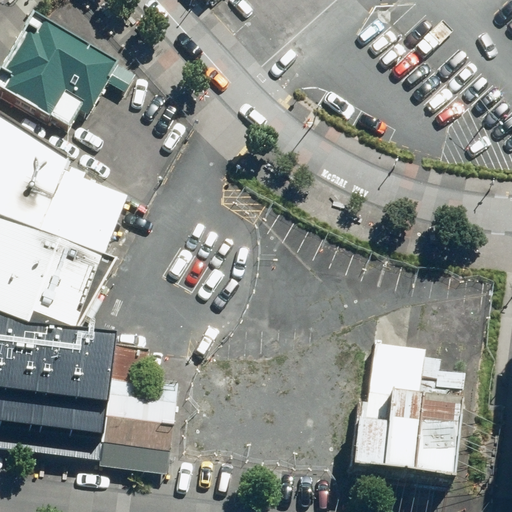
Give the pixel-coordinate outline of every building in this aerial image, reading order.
[(191,0),(207,17),(224,0),(191,0)] [(129,81),(22,23),(0,63),(0,104),(62,138),(72,119),(80,123),(99,88),(120,99),(129,81)] [(0,136),(0,236),(104,274),(130,210),(0,136)] [(77,457),(92,372),(84,349),(104,274),(0,236),(0,431),(8,428),(11,444),(77,457)] [(175,483),(188,373),(105,364),(92,474),(175,483)] [(343,435),(337,487),(440,500),(450,417),(374,407),(370,439),(343,435)]
